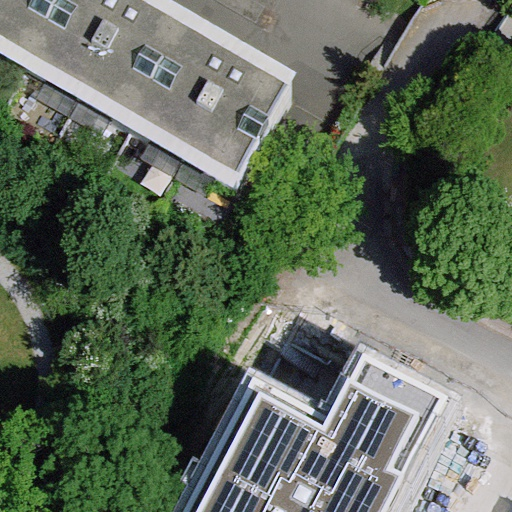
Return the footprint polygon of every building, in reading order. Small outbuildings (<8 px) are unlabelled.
[(3,0),(0,6),(0,61),(29,78),(73,0),(3,0)] [(111,0),(73,0),(29,78),(81,108),(135,14),(111,0)] [(187,43),(135,14),(81,108),(133,138),(187,43)] [(240,74),(187,43),(133,138),(186,168),(240,74)] [(295,105),(240,74),(186,168),(241,200),(295,105)] [(402,511),(452,415),(360,368),(326,434),(248,394),(186,511),(402,511)]
